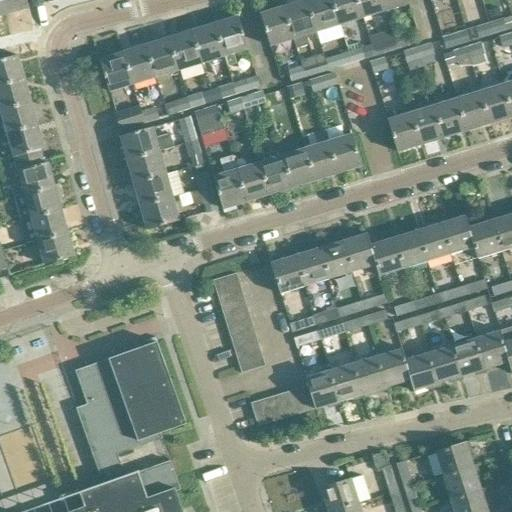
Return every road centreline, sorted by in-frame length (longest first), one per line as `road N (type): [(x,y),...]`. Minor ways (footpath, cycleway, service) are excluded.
road 1 (residential): [(175,0),(77,24),(58,39),(58,68),(118,277)]
road 2 (residential): [(162,256),(511,148)]
road 3 (residential): [(511,406),(234,466)]
road 4 (residential): [(234,466),(162,256)]
road 5 (residential): [(0,319),(118,277)]
